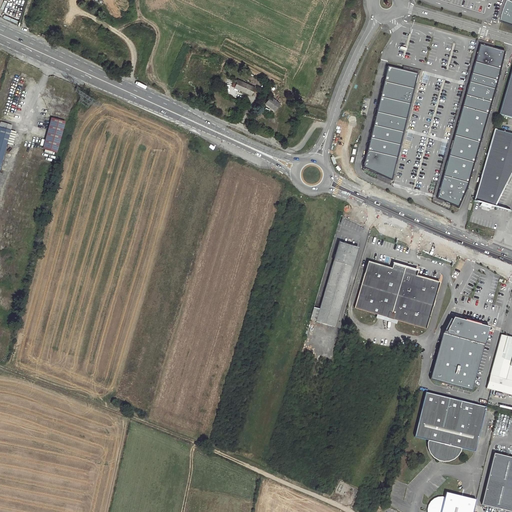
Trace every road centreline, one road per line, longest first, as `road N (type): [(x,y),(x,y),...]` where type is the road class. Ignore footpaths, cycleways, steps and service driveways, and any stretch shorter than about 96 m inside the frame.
road 1 (track): [(349,511),(0,368)]
road 2 (primary): [(322,188),(511,267)]
road 3 (primary): [(0,33),(183,117)]
road 4 (primary): [(511,255),(328,173)]
road 5 (primary): [(183,117),(295,177)]
road 6 (primary): [(300,163),(183,117)]
road 7 (unclassified): [(329,129),(377,15)]
